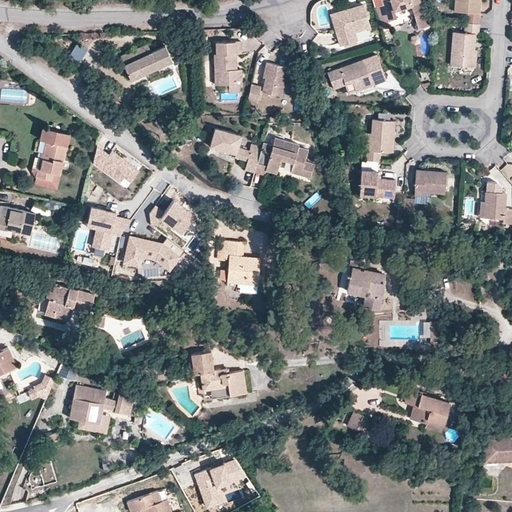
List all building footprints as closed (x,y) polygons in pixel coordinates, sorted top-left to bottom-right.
[(381,0),(382,3),(375,5),(381,28),(390,26),(388,19),(396,16),(394,9),(411,4),(418,27),(426,25),(419,0),(381,0)] [(469,11),(467,21),(479,22),(481,0),(455,0),(455,10),(469,11)] [(345,43),(356,41),(359,39),(357,31),(372,27),(367,4),(334,13),(339,32),(343,32),(345,43)] [(479,22),(467,21),(466,32),(455,30),(452,64),(472,67),(475,47),(476,31),(478,31),(479,22)] [(212,54),(213,83),(228,83),(228,90),(242,90),(242,70),(235,70),(235,52),(239,52),(239,39),(215,40),(215,54),(212,54)] [(120,62),(127,77),(169,58),(161,42),(148,49),(144,40),(117,53),(121,61),(120,62)] [(377,53),(362,59),(367,71),(382,66),(377,53)] [(359,79),(362,88),(386,79),(382,66),(367,71),(362,59),(327,71),(333,89),(345,84),(359,79)] [(287,66),(265,61),(261,78),(265,78),(262,91),(280,96),(287,66)] [(348,93),(362,88),(359,79),(345,84),(348,93)] [(261,85),(251,83),(247,99),(257,102),(261,85)] [(366,149),(365,159),(379,160),(380,151),(391,151),(393,120),(372,119),(371,132),(366,132),(366,149)] [(29,166),(35,173),(49,176),(51,171),(58,171),(65,144),(68,142),(69,130),(42,124),(38,136),(45,138),(40,154),(33,153),(29,166)] [(209,145),(236,153),(238,146),(242,135),(215,127),(209,145)] [(366,149),(366,132),(358,132),(357,149),(366,149)] [(273,141),(270,150),(277,152),(280,143),(273,141)] [(259,153),(252,173),(264,177),(265,172),(266,169),(276,172),(279,162),(285,164),(286,160),(292,162),(291,166),(288,176),(299,179),(301,174),(310,177),(313,168),(303,165),(306,154),(295,151),(296,148),(280,143),(277,152),(270,150),(260,147),(259,153)] [(106,152),(94,144),(90,160),(118,180),(122,174),(128,179),(136,168),(109,148),(106,152)] [(250,150),(259,153),(260,147),(252,144),(250,150)] [(235,157),(247,161),(250,151),(250,150),(238,146),(236,153),(235,157)] [(244,171),(252,173),(259,153),(250,150),(250,151),(247,161),(244,171)] [(378,170),(361,169),(359,194),(394,197),(396,180),(377,178),(378,170)] [(413,191),(425,191),(446,192),(447,171),(414,170),(413,191)] [(49,176),(35,173),(33,182),(54,187),(58,171),(51,171),(49,176)] [(485,181),(485,191),(502,191),(502,186),(497,181),(485,181)] [(503,223),(511,223),(511,207),(505,207),(506,192),(502,191),(485,191),(485,201),(485,217),(503,218),(503,223)] [(189,210),(170,197),(161,210),(152,203),(146,211),(148,222),(151,225),(158,215),(179,231),(190,215),(189,210)] [(402,200),(401,213),(411,213),(412,201),(402,200)] [(11,227),(29,230),(35,209),(0,201),(0,229),(10,232),(11,227)] [(103,206),(88,203),(85,216),(96,218),(90,243),(105,246),(109,230),(118,232),(119,229),(128,216),(113,213),(114,209),(111,208),(103,206)] [(158,239),(126,234),(122,260),(138,262),(139,252),(152,255),(166,266),(181,246),(163,233),(158,239)] [(238,253),(238,241),(222,240),(221,258),(231,258),(229,281),(239,281),(259,283),(261,257),(238,255),(238,253)] [(357,274),(352,287),(366,293),(364,301),(378,307),(389,277),(370,271),(372,263),(355,257),(352,265),(359,268),(357,274)] [(349,294),(352,287),(357,274),(347,270),(338,290),(349,294)] [(47,296),(52,280),(48,279),(43,295),(47,296)] [(93,292),(52,280),(47,296),(43,309),(67,316),(71,304),(88,309),(93,292)] [(258,290),(259,283),(239,281),(238,289),(258,290)] [(43,309),(47,296),(43,295),(40,294),(36,307),(43,309)] [(110,324),(112,313),(104,312),(102,323),(110,324)] [(428,327),(438,328),(437,315),(428,314),(428,327)] [(437,337),(438,328),(428,327),(427,337),(437,337)] [(0,367),(15,362),(10,349),(0,352),(0,367)] [(209,350),(191,352),(193,371),(202,370),(204,386),(210,386),(227,384),(228,392),(244,390),(241,368),(226,370),(225,365),(211,366),(209,350)] [(64,364),(59,378),(71,382),(77,369),(64,364)] [(45,398),(54,377),(44,373),(40,381),(33,384),(34,386),(27,389),(31,398),(40,395),(45,398)] [(67,416),(78,419),(98,422),(100,414),(102,408),(113,410),(115,413),(130,416),(133,400),(127,395),(118,393),(118,400),(104,397),(106,391),(74,383),(67,416)] [(407,413),(426,421),(428,417),(442,422),(449,404),(419,393),(421,388),(408,383),(403,396),(412,399),(407,413)] [(211,394),(228,392),(227,384),(210,386),(211,394)] [(364,434),(371,418),(355,410),(348,427),(364,434)] [(98,422),(78,419),(76,428),(106,434),(109,416),(100,414),(98,422)] [(428,417),(426,421),(424,427),(438,432),(442,422),(428,417)] [(511,454),(492,455),(492,440),(492,438),(480,437),(480,460),(511,460),(511,454)] [(511,439),(506,440),(492,440),(492,455),(511,454),(511,439)] [(100,457),(101,467),(109,466),(107,456),(100,457)] [(233,459),(194,471),(208,507),(226,500),(220,485),(245,475),(233,459)] [(170,511),(167,500),(160,503),(156,491),(126,502),(129,511),(131,511),(145,507),(146,511),(170,511)] [(170,509),(177,508),(175,498),(168,500),(170,509)]
